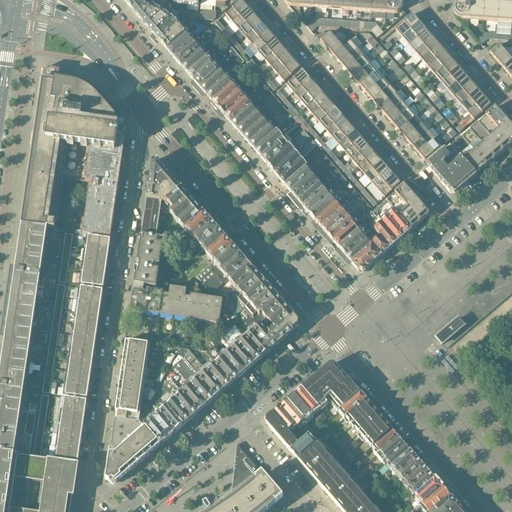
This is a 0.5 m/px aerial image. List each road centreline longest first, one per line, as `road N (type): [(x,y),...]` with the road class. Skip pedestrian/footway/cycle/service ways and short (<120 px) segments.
road 1 (residential): [(143,111),(88,483),(106,511)]
road 2 (residential): [(262,0),(455,224)]
road 3 (residential): [(363,303),(170,83)]
road 4 (residential): [(330,332),(143,111)]
road 5 (residential): [(483,511),(330,332)]
road 6 (residential): [(121,511),(233,416)]
road 7 (residential): [(120,83),(103,50),(73,20),(18,2)]
road 8 (residential): [(511,106),(424,0)]
road 9 (residential): [(233,416),(330,332)]
road 10 (residential): [(14,23),(77,41),(120,83)]
road 11 (residential): [(363,303),(455,224)]
